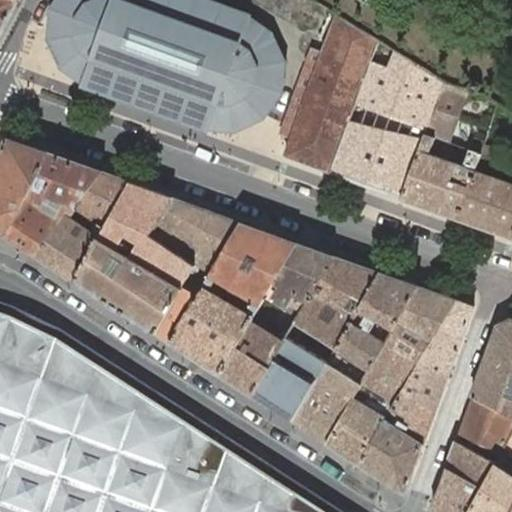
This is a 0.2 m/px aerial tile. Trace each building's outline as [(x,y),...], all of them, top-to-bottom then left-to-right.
[(0,0),(0,33),(18,1),(15,0),(0,0)] [(65,66),(89,83),(88,86),(205,128),(206,126),(238,129),(265,114),(283,90),(284,60),(272,34),(247,14),(248,12),(216,0),(61,0),(56,8),(53,38),(65,66)] [(330,171),(379,39),(339,14),(325,51),(297,127),(294,136),(287,155),(330,171)] [(427,133),(447,80),(379,39),(330,171),(403,198),(427,133)] [(297,127),(325,51),(315,47),(288,124),(285,133),(294,136),(297,127)] [(465,87),(481,91),(485,83),(472,75),(465,87)] [(481,152),(499,102),(486,93),(481,91),(465,87),(448,81),(447,80),(427,133),(481,152)] [(511,181),(482,171),(489,150),(496,152),(503,135),(511,138),(511,109),(499,102),(481,152),(475,168),(457,217),(511,237),(511,236),(511,181)] [(481,152),(427,133),(403,198),(457,217),(475,168),(481,152)] [(33,184),(50,152),(9,136),(6,138),(0,159),(0,229),(8,235),(27,198),(33,184)] [(103,171),(50,152),(33,184),(51,194),(72,205),(76,207),(103,171)] [(130,181),(103,171),(76,207),(106,224),(130,181)] [(175,197),(130,181),(106,224),(99,237),(183,286),(198,295),(203,286),(210,274),(213,270),(153,232),(175,197)] [(27,198),(8,235),(37,253),(72,205),(51,194),(45,207),(27,198)] [(242,221),(175,197),(153,232),(213,270),(242,221)] [(72,205),(37,253),(76,279),(99,237),(106,224),(76,207),(72,205)] [(242,221),(213,270),(210,274),(203,286),(209,289),(216,277),(230,286),(237,290),(254,300),(248,312),(254,316),(257,311),(261,304),(264,299),(275,282),(298,242),(242,221)] [(183,286),(99,237),(76,279),(157,331),(183,286)] [(335,255),(298,242),(275,282),(281,286),(275,295),(272,302),(298,318),(302,311),(288,303),(294,293),(308,301),(335,255)] [(381,272),(335,255),(308,301),(302,311),(298,318),(296,321),(337,348),(337,347),(381,272)] [(420,285),(381,272),(337,347),(371,369),(388,338),(398,322),(420,285)] [(275,282),(264,299),(272,302),(275,295),(281,286),(275,282)] [(457,299),(420,285),(398,322),(388,338),(371,369),(362,383),(395,403),(397,399),(401,392),(402,391),(421,359),(422,358),(428,347),(431,341),(457,299)] [(198,295),(183,286),(157,331),(171,340),(198,295)] [(209,289),(203,286),(198,295),(171,340),(221,373),(252,320),(254,316),(248,312),(230,302),(224,298),(209,289)] [(302,311),(308,301),(294,293),(288,303),(302,311)] [(272,302),(264,299),(261,304),(257,311),(254,316),(252,320),(221,373),(254,394),(285,341),(287,335),(290,332),(296,321),(298,318),(272,302)] [(475,305),(457,299),(431,341),(428,347),(422,358),(421,359),(402,391),(435,413),(449,375),(475,305)] [(0,511),(327,511),(187,421),(56,337),(14,316),(0,311),(0,511)] [(511,318),(499,326),(473,396),(511,414),(511,318)] [(337,348),(296,321),(290,332),(287,335),(285,341),(254,394),(295,420),(329,362),(337,348)] [(362,383),(329,362),(295,420),(328,442),(362,383)] [(395,403),(362,383),(328,442),(359,462),(386,417),(388,414),(392,408),(395,403)] [(397,399),(395,403),(392,408),(388,414),(386,417),(359,462),(403,491),(407,489),(425,442),(435,413),(402,391),(401,392),(397,399)] [(511,414),(473,396),(461,429),(495,451),(501,454),(511,433),(511,414)] [(511,511),(511,433),(501,454),(496,461),(483,486),(468,511),(511,511)] [(496,461),(501,454),(495,451),(494,454),(493,453),(490,458),(457,440),(447,466),(433,506),(434,511),(435,511),(468,511),(483,486),(496,461)]
